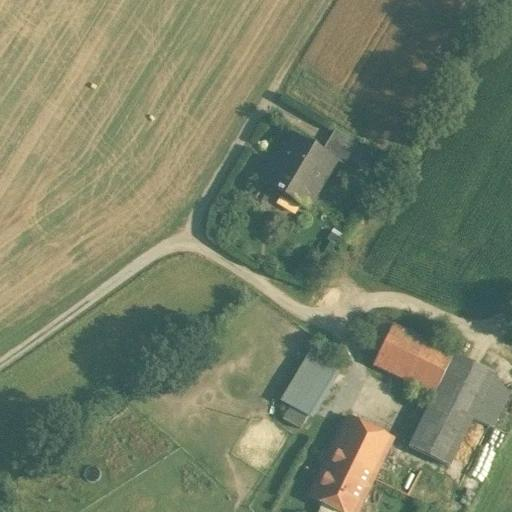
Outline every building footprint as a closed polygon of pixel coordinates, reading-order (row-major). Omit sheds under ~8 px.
[(358,144),(335,131),(322,153),(335,161),(345,166),(358,144)] [(292,135),(263,185),(305,210),(335,161),(322,153),(292,135)] [(394,326),(380,319),(366,347),(380,354),(394,326)] [(453,356),(394,326),(380,354),(373,368),(433,397),(453,356)] [(316,355),(285,405),(290,408),(307,417),(337,368),(316,355)] [(433,397),(407,448),(446,468),(473,415),(493,376),(453,356),(433,397)] [(167,395),(188,380),(177,365),(156,380),(167,395)] [(511,388),(511,385),(493,376),(473,415),(494,425),(511,388)] [(307,417),(290,408),(283,419),(300,429),(307,417)] [(355,511),(391,441),(348,419),(309,497),(338,511),(355,511)]
